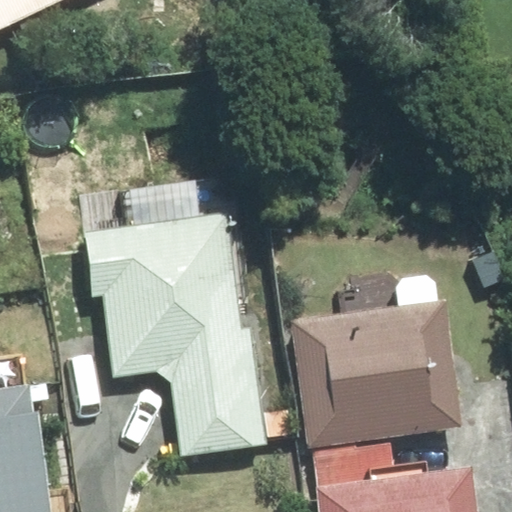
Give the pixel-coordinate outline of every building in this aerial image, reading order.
[(0,0),(0,24),(51,0),(0,0)] [(176,222),(77,235),(85,300),(98,298),(109,379),(152,372),(168,386),(178,459),(261,447),(246,330),(235,331),(223,242),(220,214),(175,219),(176,222)] [(298,448),(454,427),(437,299),(281,320),(298,448)] [(0,511),(38,511),(21,385),(0,387),(0,511)] [(307,511),(465,511),(460,467),(305,488),(307,511)]
